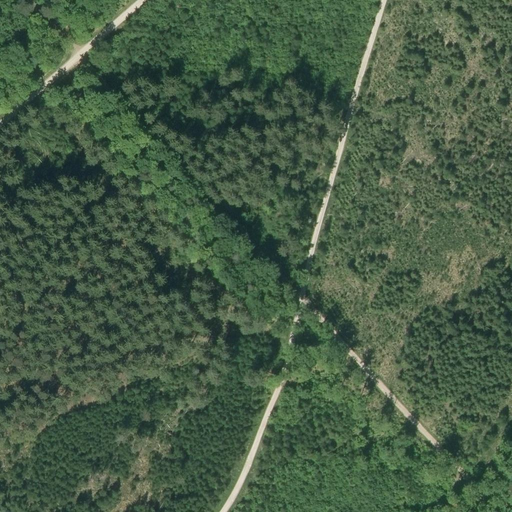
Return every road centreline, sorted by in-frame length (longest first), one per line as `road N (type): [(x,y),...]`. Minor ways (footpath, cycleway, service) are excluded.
road 1 (track): [(26,0),(502,511)]
road 2 (track): [(387,0),(294,342),(221,511)]
road 3 (track): [(0,124),(142,0)]
